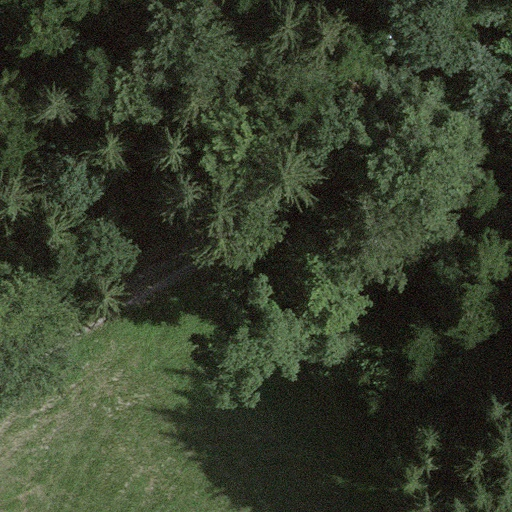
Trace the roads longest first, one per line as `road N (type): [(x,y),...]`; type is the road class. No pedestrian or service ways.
road 1 (track): [(0,378),(302,186)]
road 2 (track): [(511,5),(397,74),(302,186)]
